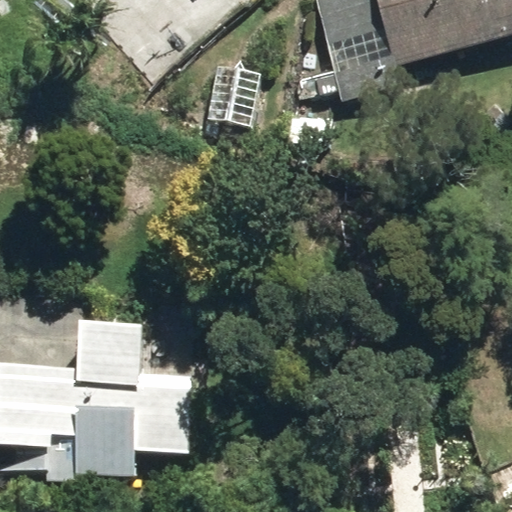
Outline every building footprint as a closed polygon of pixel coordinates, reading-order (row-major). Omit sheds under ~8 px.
[(346,106),(406,90),(400,69),(511,40),(511,0),(316,0),(336,72),(302,81),(308,104),(343,95),(346,106)] [(210,124),(253,132),(264,76),(221,68),(210,124)] [(481,121),(501,139),(511,126),(511,121),(494,106),(481,121)] [(290,143),(334,151),(338,125),(294,117),(290,143)] [(511,213),(499,227),(511,239),(511,213)] [(60,484),(90,486),(90,480),(144,482),(144,454),(195,457),(199,381),(149,379),(151,335),(88,331),(86,376),(0,372),(0,473),(61,477),(60,484)]
